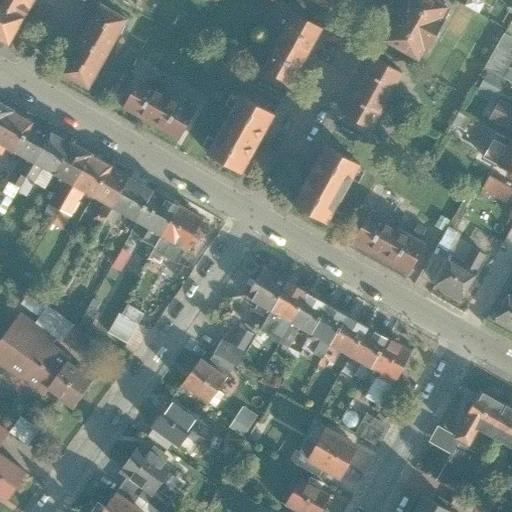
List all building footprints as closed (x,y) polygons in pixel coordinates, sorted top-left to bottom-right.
[(0,0),(0,43),(9,48),(28,16),(0,0)] [(0,0),(28,16),(36,0),(0,0)] [(300,0),(329,15),(337,0),(300,0)] [(446,5),(436,0),(405,0),(381,46),(415,64),(419,56),(422,58),(443,18),(440,17),(446,5)] [(126,17),(99,3),(78,41),(106,55),(126,17)] [(273,42),(303,59),(320,29),(289,12),(273,42)] [(511,68),(510,68),(511,62),(511,31),(505,29),(481,95),(498,101),(506,79),(511,81),(511,68)] [(86,92),(106,55),(78,41),(59,78),(86,92)] [(303,59),(273,42),(256,72),(287,88),(303,59)] [(356,85),(386,101),(401,72),(371,57),(356,85)] [(241,65),(235,73),(249,85),(256,77),(241,65)] [(122,106),(150,122),(167,94),(139,78),(122,106)] [(370,132),(386,101),(356,85),(340,116),(370,132)] [(150,122),(179,139),(196,110),(167,94),(150,122)] [(237,178),(273,113),(239,94),(203,160),(237,178)] [(0,136),(15,111),(0,103),(0,136)] [(511,108),(500,103),(491,120),(511,130),(511,108)] [(35,123),(15,111),(0,136),(0,157),(4,151),(16,157),(35,123)] [(54,133),(35,123),(16,157),(20,159),(8,182),(22,190),(27,181),(54,133)] [(74,145),(54,133),(27,181),(35,184),(43,172),(55,179),(74,145)] [(511,174),(511,143),(509,150),(494,143),(485,160),(511,174)] [(94,156),(74,145),(55,179),(62,183),(48,206),(60,212),(94,156)] [(324,227),(359,164),(324,145),(289,208),(324,227)] [(113,166),(94,156),(60,212),(72,219),(85,196),(94,201),(113,166)] [(395,161),(383,180),(414,200),(426,182),(395,161)] [(113,166),(94,201),(104,206),(96,219),(105,224),(132,177),(113,166)] [(511,183),(492,176),(486,191),(511,200),(511,195),(511,183)] [(157,190),(132,177),(105,224),(114,229),(121,216),(137,225),(157,190)] [(182,206),(157,190),(137,225),(150,233),(144,243),(157,250),(182,206)] [(207,219),(182,206),(157,250),(155,253),(179,267),(207,219)] [(397,227),(369,212),(350,246),(378,262),(397,227)] [(425,243),(397,227),(378,262),(406,277),(425,243)] [(432,287),(458,301),(484,254),(472,248),(463,265),(450,257),(447,263),(432,287)] [(417,278),(432,287),(447,263),(431,254),(417,278)] [(271,308),(289,276),(266,263),(247,295),(271,308)] [(309,288),(289,276),(271,308),(260,328),(279,339),(292,317),(309,288)] [(309,288),(292,317),(312,329),(329,300),(309,288)] [(511,288),(492,324),(511,334),(511,288)] [(349,312),(329,300),(312,329),(331,340),(349,312)] [(349,312),(331,340),(352,352),(369,324),(349,312)] [(119,315),(107,335),(127,346),(138,326),(119,315)] [(22,317),(0,347),(0,365),(43,394),(47,389),(76,410),(94,384),(66,364),(71,359),(53,346),(57,342),(22,317)] [(390,337),(369,324),(352,352),(373,365),(390,337)] [(245,325),(235,342),(226,337),(217,351),(240,365),(258,333),(245,325)] [(390,337),(373,365),(370,369),(378,373),(366,395),(383,403),(414,350),(390,337)] [(200,358),(183,384),(209,401),(226,376),(200,358)] [(506,405),(480,391),(457,433),(473,441),(481,427),(490,433),(506,405)] [(506,405),(490,433),(511,444),(511,397),(507,406),(506,405)] [(171,399),(152,425),(153,426),(173,441),(179,445),(198,419),(171,399)] [(233,427),(249,435),(261,412),(245,404),(233,427)] [(379,444),(391,422),(370,411),(358,433),(379,444)] [(0,423),(0,500),(6,505),(28,474),(0,454),(0,447),(11,432),(0,423)] [(361,443),(327,425),(309,457),(343,475),(361,443)] [(173,441),(153,426),(148,434),(168,448),(173,441)] [(141,440),(120,470),(127,475),(145,488),(153,493),(174,464),(166,458),(170,453),(154,441),(150,446),(141,440)] [(320,511),(333,490),(303,474),(294,489),(284,484),(277,497),(304,511),(320,511)] [(145,488),(127,475),(122,482),(140,494),(145,488)] [(140,494),(122,482),(116,490),(146,511),(149,511),(157,511),(160,509),(140,494)] [(427,488),(413,511),(454,511),(458,506),(427,488)] [(91,511),(145,511),(146,511),(116,490),(115,490),(106,503),(99,499),(91,511)]
